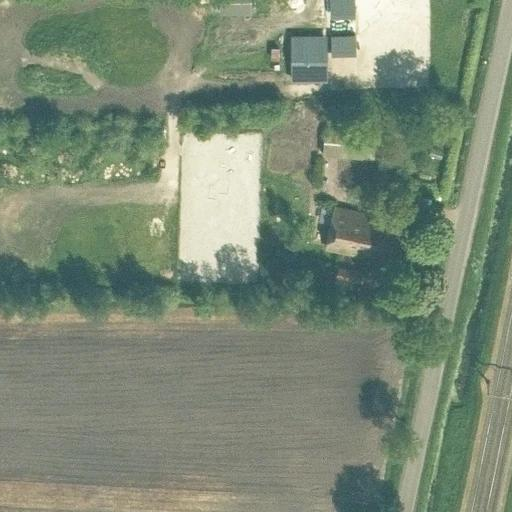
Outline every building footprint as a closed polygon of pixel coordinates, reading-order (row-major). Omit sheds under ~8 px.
[(251,13),(251,0),(219,0),(220,13),(251,13)] [(326,83),(326,37),(290,37),(290,83),(326,83)] [(373,158),(376,129),(325,123),(321,152),(373,158)] [(238,137),(257,133),(255,124),(236,129),(238,137)] [(326,244),(341,247),(359,251),(372,254),(373,249),(396,254),(403,223),(369,216),(369,212),(334,205),(326,244)] [(360,280),(361,271),(337,266),(336,266),(333,276),(359,281),(360,280)]
